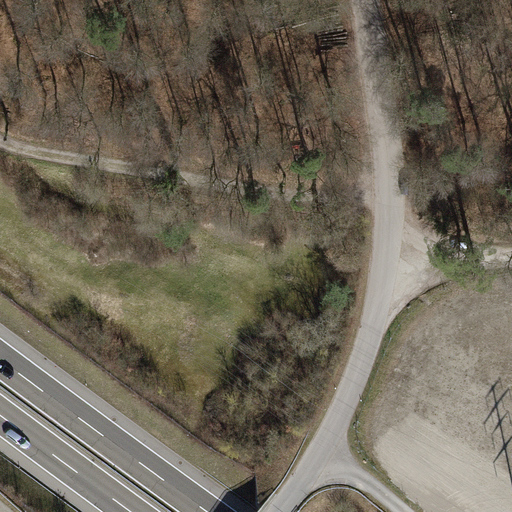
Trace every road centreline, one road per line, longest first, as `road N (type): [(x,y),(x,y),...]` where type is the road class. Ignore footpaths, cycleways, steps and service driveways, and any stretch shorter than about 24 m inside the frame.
road 1 (unclassified): [(280,511),(323,453),(352,391),(382,272),(387,140),(366,0)]
road 2 (track): [(0,137),(245,184),(389,194)]
road 3 (motorway): [(204,511),(0,360)]
road 4 (motorway): [(0,417),(126,511)]
road 5 (track): [(382,272),(511,265)]
